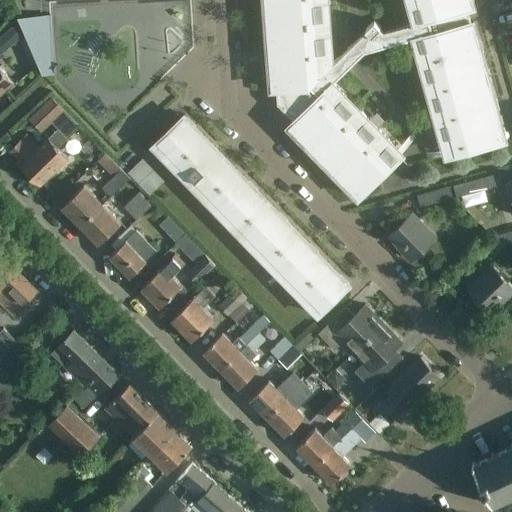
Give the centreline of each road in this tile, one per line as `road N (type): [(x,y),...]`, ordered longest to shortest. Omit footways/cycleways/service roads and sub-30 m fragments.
road 1 (residential): [(493,389),(231,113),(223,0)]
road 2 (residential): [(0,169),(326,511)]
road 3 (secondary): [(284,511),(0,222)]
road 4 (residential): [(378,511),(493,389)]
